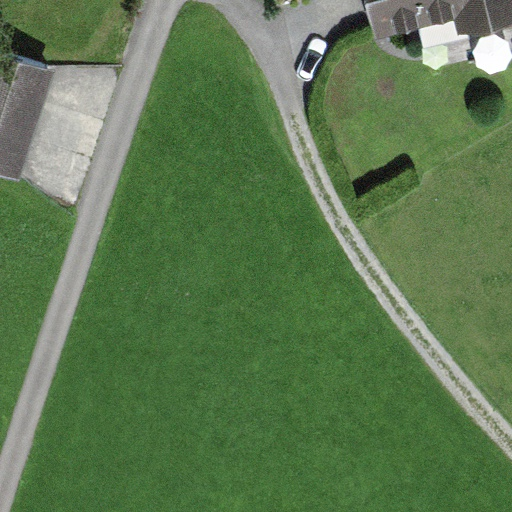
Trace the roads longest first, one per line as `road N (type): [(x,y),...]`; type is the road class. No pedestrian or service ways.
road 1 (track): [(170,0),(7,511)]
road 2 (track): [(511,431),(344,215),(220,0)]
